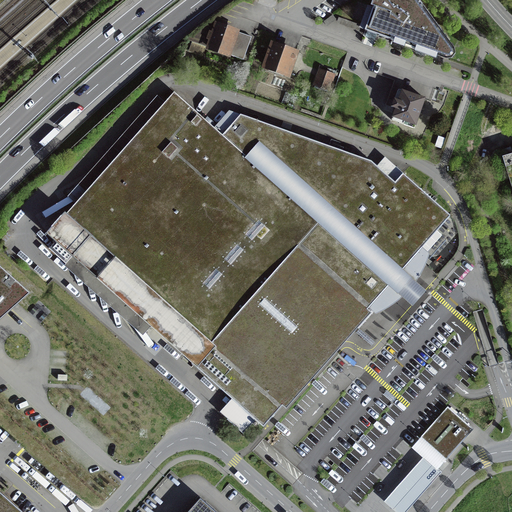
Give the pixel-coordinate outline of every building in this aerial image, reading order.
[(418,0),(378,0),(367,30),(453,58),(456,52),(418,0)] [(213,21),(204,49),(230,57),(239,29),(213,21)] [(271,40),(261,67),(289,77),(299,50),(271,40)] [(339,72),(317,65),(312,83),(333,89),(339,72)] [(412,122),(423,94),(397,84),(387,112),(412,122)] [(46,235),(263,431),(370,309),(379,317),(385,313),(391,309),(396,305),(402,299),(412,309),(420,300),(426,293),(416,284),(421,278),(425,272),(428,266),(430,259),(421,251),(449,220),(402,177),(240,117),(223,138),(174,93),(46,235)] [(381,157),(395,172),(401,167),(387,152),(381,157)] [(0,310),(24,292),(26,290),(0,271),(0,310)] [(470,433),(473,429),(448,406),(420,438),(425,442),(445,460),(470,433)] [(404,477),(384,500),(397,511),(405,511),(423,492),(442,470),(424,454),(404,477)] [(0,490),(0,511),(24,511),(0,490)] [(213,511),(203,502),(194,511),(213,511)]
